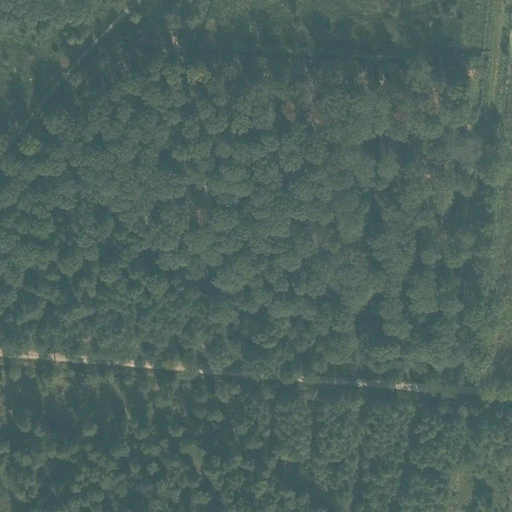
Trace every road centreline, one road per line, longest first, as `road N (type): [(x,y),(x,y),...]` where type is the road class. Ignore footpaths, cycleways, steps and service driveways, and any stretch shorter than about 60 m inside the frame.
road 1 (track): [(0,354),(465,392)]
road 2 (track): [(499,0),(465,392)]
road 3 (track): [(132,0),(76,52),(0,144)]
